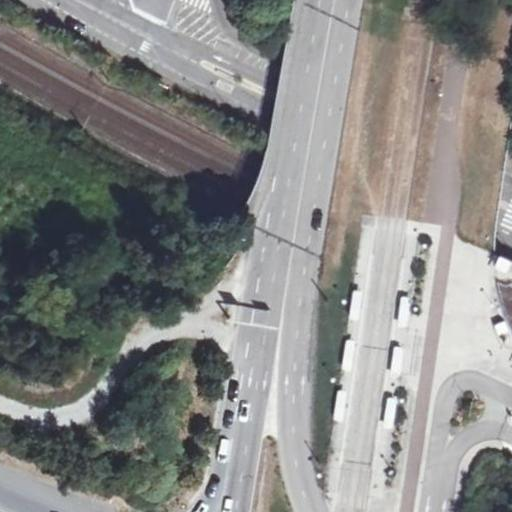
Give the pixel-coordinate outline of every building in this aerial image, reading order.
[(363,289),(354,288),(351,315),(359,316),(363,289)] [(401,294),(396,326),(405,327),(409,295),(401,294)] [(504,318),(494,321),(497,330),(507,326),(504,318)] [(355,340),(346,339),(342,367),(350,369),(355,340)] [(395,345),(390,374),(398,375),(402,346),(395,345)] [(343,397),(343,390),(340,390),(335,421),(341,422),(345,397),(343,397)] [(387,422),(386,428),(390,429),(395,398),(389,397),(385,422),(387,422)]
